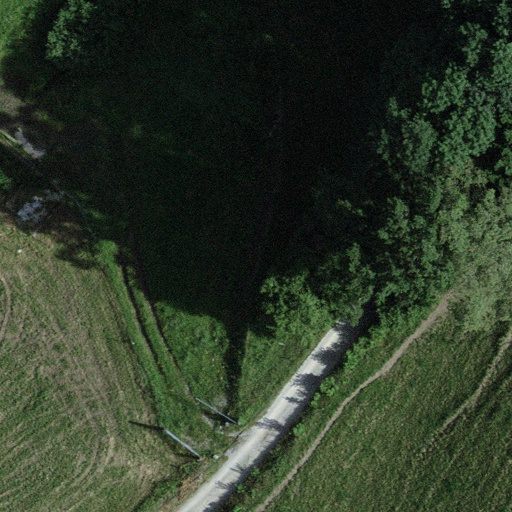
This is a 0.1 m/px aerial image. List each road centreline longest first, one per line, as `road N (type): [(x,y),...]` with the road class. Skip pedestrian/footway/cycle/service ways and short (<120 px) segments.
road 1 (track): [(511,145),(362,309),(258,448),(191,511)]
road 2 (track): [(17,110),(95,170),(173,397),(200,423),(258,448)]
